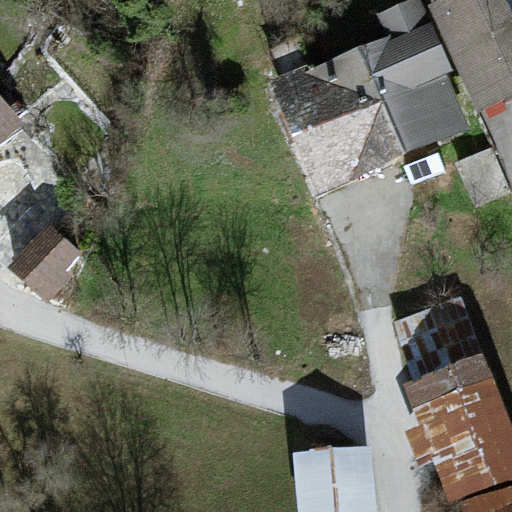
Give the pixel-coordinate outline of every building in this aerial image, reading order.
[(511,0),(429,0),(488,121),(511,109),(511,0)] [(431,28),(279,95),(328,205),(479,138),(431,28)] [(0,106),(0,139),(17,124),(0,106)] [(50,228),(15,264),(48,296),(67,276),(60,269),(75,252),(50,228)] [(454,497),(511,474),(511,430),(462,300),(398,325),(420,382),(408,387),(425,432),(413,436),(423,461),(438,455),(454,497)] [(367,511),(361,456),(292,464),(298,511),(367,511)] [(511,511),(511,490),(466,507),(467,511),(511,511)]
